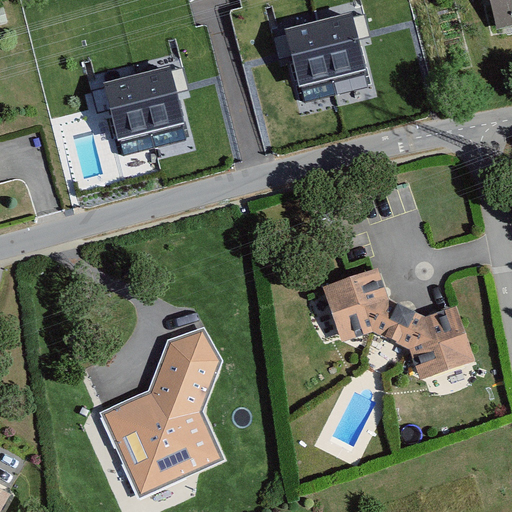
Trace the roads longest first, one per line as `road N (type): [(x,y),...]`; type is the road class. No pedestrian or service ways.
road 1 (unclassified): [(483,120),(0,248)]
road 2 (residential): [(483,120),(511,280)]
